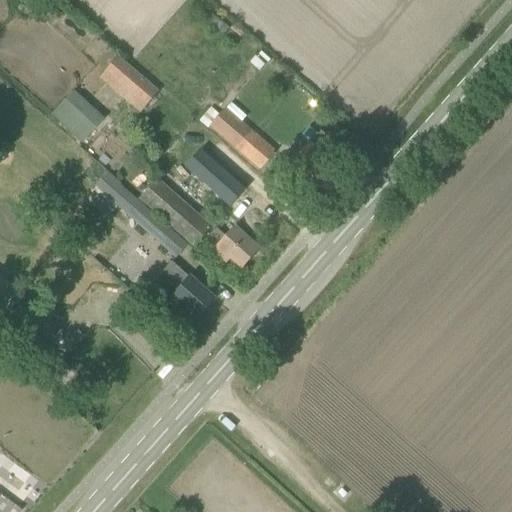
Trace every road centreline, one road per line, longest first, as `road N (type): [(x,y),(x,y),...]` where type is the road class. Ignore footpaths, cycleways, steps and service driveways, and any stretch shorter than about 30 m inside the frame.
road 1 (secondary): [(93,511),(511,45)]
road 2 (track): [(339,511),(204,386)]
